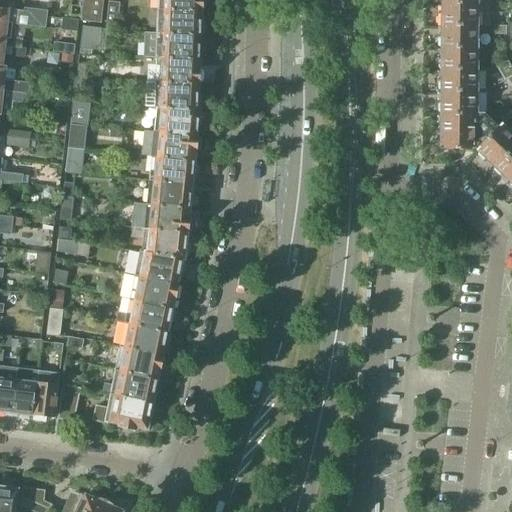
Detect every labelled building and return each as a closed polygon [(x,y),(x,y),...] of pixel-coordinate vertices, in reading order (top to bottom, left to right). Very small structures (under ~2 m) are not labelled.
[(9,9),(9,0),(0,0),(0,4),(0,8),(8,9),(9,9)] [(93,21),(95,0),(83,0),(81,20),(93,21)] [(101,20),(103,0),(95,0),(93,21),(101,22),(101,20)] [(201,12),(201,0),(161,0),(161,10),(201,12)] [(441,5),(440,27),(451,28),(451,25),(454,24),(458,24),(461,25),(478,26),(488,26),(488,3),(461,3),(458,1),(454,2),(451,3),(451,5),(441,5)] [(0,21),(7,22),(44,27),(45,10),(24,8),(23,11),(9,9),(8,9),(0,8),(0,21)] [(119,23),(121,9),(108,8),(106,22),(119,23)] [(201,12),(161,10),(160,34),(200,35),(201,12)] [(76,31),(77,20),(63,19),(62,30),(76,31)] [(13,37),(15,23),(0,21),(0,43),(22,46),(23,38),(13,37)] [(478,46),(478,26),(461,25),(458,24),(454,24),(451,25),(451,28),(440,27),(440,49),(451,49),(451,47),(453,45),(478,46)] [(505,33),(505,24),(492,24),(492,33),(505,33)] [(99,50),(102,29),(82,26),(80,48),(99,50)] [(200,35),(160,34),(148,33),(147,57),(159,58),(199,59),(200,35)] [(73,55),(75,44),(54,42),(53,53),(73,55)] [(0,45),(0,65),(2,65),(3,54),(25,57),(26,48),(0,45)] [(478,69),(478,46),(453,45),(451,47),(451,49),(440,49),(440,70),(450,71),(450,69),(453,68),(457,68),(460,69),(478,69)] [(505,46),(492,46),(492,55),(505,55),(505,46)] [(199,59),(159,58),(158,83),(199,84),(199,59)] [(508,60),(495,65),(504,80),(507,78),(511,75),(511,66),(511,65),(508,60)] [(87,65),(78,64),(76,78),(86,79),(87,65)] [(2,65),(0,65),(0,90),(28,94),(29,94),(30,83),(5,80),(6,66),(2,65)] [(440,70),(439,93),(450,93),(450,91),(453,90),(457,90),(460,91),(477,92),(478,69),(460,69),(457,68),(453,68),(450,69),(450,71),(440,70)] [(199,84),(158,83),(147,82),(146,107),(157,108),(157,109),(159,109),(160,107),(198,109),(199,84)] [(75,89),(74,103),(82,103),(84,90),(75,89)] [(27,101),(28,94),(0,90),(0,114),(11,116),(13,102),(24,103),(27,101)] [(439,93),(439,113),(450,114),(450,111),(452,110),(457,110),(460,111),(477,112),(477,92),(460,91),(457,90),(453,90),(450,91),(450,93),(439,93)] [(68,108),(69,99),(60,98),(59,107),(68,108)] [(74,103),(71,125),(87,126),(89,103),(82,103),(74,103)] [(159,109),(157,133),(197,135),(200,109),(198,109),(160,107),(159,109)] [(450,114),(439,113),(439,148),(474,148),(475,149),(497,125),(483,112),(477,112),(460,111),(457,110),(452,110),(450,111),(450,114)] [(511,132),(501,122),(497,125),(475,149),(491,164),(498,156),(500,158),(503,157),(505,154),(507,150),(511,144),(511,132)] [(71,125),(68,149),(83,150),(87,126),(71,125)] [(4,130),(3,137),(24,139),(24,132),(4,130)] [(197,135),(157,133),(145,132),(142,156),(154,157),(195,160),(197,135)] [(0,144),(29,148),(30,140),(24,139),(3,137),(0,136),(0,144)] [(511,144),(507,150),(505,154),(503,157),(500,158),(498,156),(491,164),(507,179),(511,173),(511,144)] [(81,174),(83,150),(68,149),(66,173),(81,174)] [(195,160),(154,157),(152,181),(192,184),(195,160)] [(18,175),(4,173),(3,181),(16,182),(17,182),(18,182),(18,175)] [(17,190),(17,182),(16,182),(3,181),(2,181),(1,188),(16,190),(17,190)] [(190,208),(192,184),(152,181),(149,205),(190,208)] [(73,198),(74,184),(64,183),(63,197),(73,198)] [(71,221),(73,198),(63,197),(60,220),(71,221)] [(187,233),(190,208),(149,205),(138,203),(137,213),(148,215),(146,229),(187,233)] [(0,214),(0,224),(12,226),(13,216),(0,214)] [(12,226),(22,226),(23,217),(13,216),(12,226)] [(0,232),(11,234),(12,226),(0,224),(0,232)] [(75,228),(59,226),(58,240),(74,241),(75,228)] [(185,259),(187,233),(146,229),(133,228),(132,237),(146,238),(145,251),(143,250),(142,254),(183,259),(185,259)] [(78,256),(80,243),(59,240),(57,252),(78,256)] [(37,253),(35,272),(48,274),(50,254),(37,253)] [(183,259),(142,254),(138,276),(178,284),(183,259)] [(56,270),(53,282),(66,285),(68,273),(56,270)] [(173,307),(178,284),(138,276),(133,299),(173,307)] [(64,293),(52,292),(50,308),(62,309),(64,293)] [(173,307),(133,299),(130,315),(128,323),(168,331),(173,307)] [(59,336),(62,309),(50,308),(46,335),(59,336)] [(128,323),(130,315),(118,313),(116,321),(128,323)] [(168,331),(128,323),(123,347),(163,354),(168,331)] [(3,337),(2,347),(12,348),(13,338),(3,337)] [(83,340),(68,337),(67,346),(80,348),(82,349),(83,340)] [(62,354),(63,345),(55,343),(54,351),(57,353),(62,354)] [(158,379),(163,354),(123,347),(118,370),(158,379)] [(54,416),(59,372),(40,369),(38,381),(37,381),(33,414),(54,416)] [(158,379),(118,371),(115,386),(105,384),(103,392),(153,402),(158,379)] [(64,374),(63,383),(71,384),(72,375),(64,374)] [(0,409),(13,411),(16,379),(0,376),(0,409)] [(33,414),(37,381),(16,379),(13,411),(33,414)] [(71,384),(63,383),(59,417),(73,420),(79,385),(71,384)] [(147,429),(153,402),(112,394),(109,409),(99,407),(96,421),(109,424),(109,422),(120,424),(119,426),(136,429),(137,427),(147,429)] [(15,511),(18,489),(0,486),(0,511),(15,511)] [(22,487),(22,489),(21,497),(35,503),(32,511),(35,511),(48,511),(52,504),(44,501),(45,490),(22,487)] [(120,511),(81,495),(72,493),(68,501),(63,511),(120,511)] [(32,511),(35,503),(21,497),(20,505),(32,511)]
